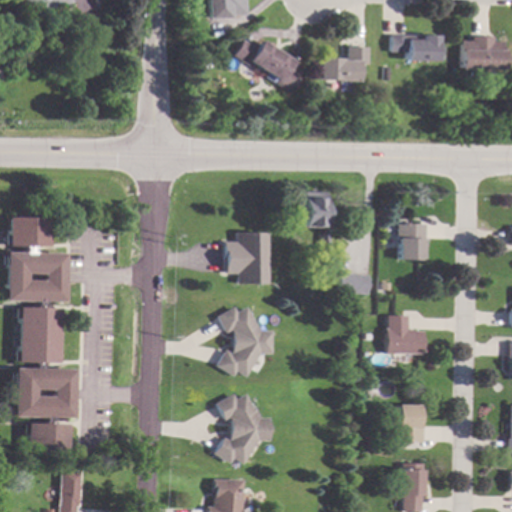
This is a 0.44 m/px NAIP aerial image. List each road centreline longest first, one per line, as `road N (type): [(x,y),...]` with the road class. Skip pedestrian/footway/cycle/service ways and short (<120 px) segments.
road 1 (tertiary): [(511,163),(149,154)]
road 2 (tertiary): [(143,511),(149,154)]
road 3 (residential): [(463,163),(456,511)]
road 4 (tertiary): [(149,154),(153,0)]
road 5 (tertiary): [(149,154),(0,151)]
